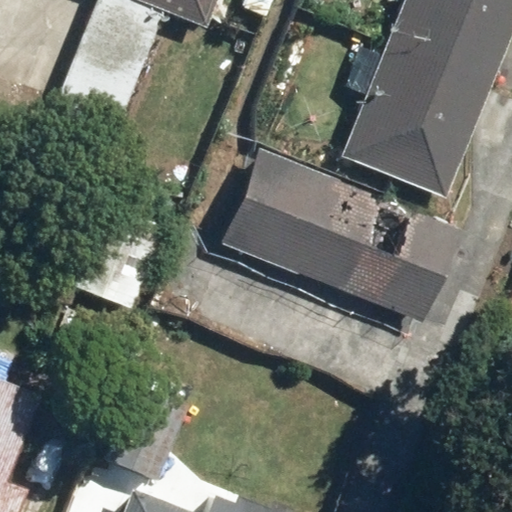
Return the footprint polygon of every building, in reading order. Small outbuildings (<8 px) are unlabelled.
[(82,0),(40,109),(108,136),(156,15),(193,30),(204,0),(82,0)] [(511,23),(511,0),(399,0),(381,47),(487,88),(511,23)] [(487,88),(381,47),(339,157),(445,197),(487,88)] [(457,225),(247,140),(208,237),(418,322),(457,225)] [(161,226),(93,200),(60,284),(128,310),(161,226)] [(4,381),(13,358),(0,352),(0,511),(2,511),(16,478),(1,472),(32,392),(4,381)] [(177,420),(129,397),(99,460),(147,482),(177,420)] [(191,511),(125,484),(112,511),(236,511),(240,503),(202,487),(191,511)]
